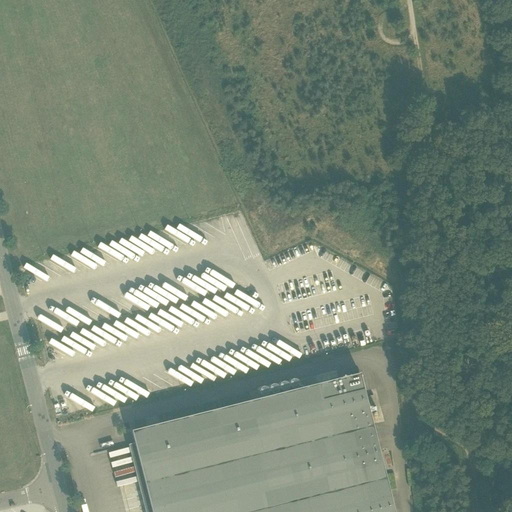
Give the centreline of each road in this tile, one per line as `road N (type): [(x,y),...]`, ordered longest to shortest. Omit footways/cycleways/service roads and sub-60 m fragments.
road 1 (unknown): [(13,305),(225,254),(261,268),(274,298),(260,322),(31,378)]
road 2 (track): [(408,0),(429,134),(416,412),(472,451)]
road 3 (tertiary): [(0,253),(58,488)]
